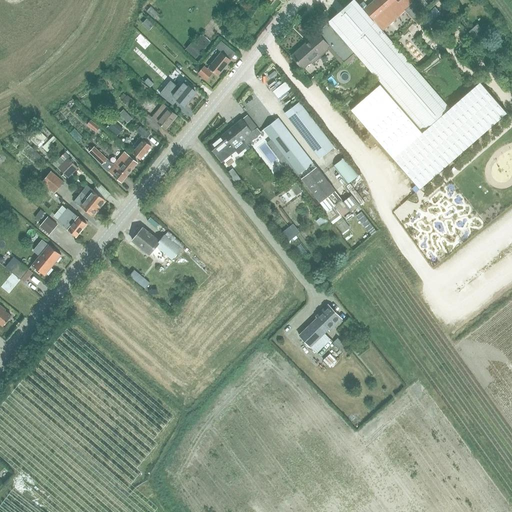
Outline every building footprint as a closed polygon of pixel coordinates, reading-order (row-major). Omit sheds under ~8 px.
[(450,108),(382,30),(361,5),(355,0),(353,0),(339,13),(327,22),(328,23),(318,32),(331,47),(330,48),(343,62),(354,53),(381,83),(351,110),(420,189),(507,113),(480,82),(450,108)] [(363,3),(361,5),(382,30),(405,11),(413,20),(426,8),(418,0),(374,0),(367,7),(363,3)] [(395,19),(399,24),(409,16),(405,11),(395,19)] [(147,19),(143,23),(147,27),(151,23),(147,19)] [(473,29),(468,33),(475,43),(480,39),(473,29)] [(428,30),(421,36),(431,45),(437,39),(428,30)] [(313,63),(330,48),(331,47),(318,32),(291,56),(303,69),(311,62),(313,63)] [(186,45),(195,52),(204,41),(195,34),(186,45)] [(223,53),(228,47),(221,41),(216,47),(223,53)] [(218,76),(231,60),(221,52),(209,67),(209,68),(207,70),(204,67),(199,73),(207,80),(212,73),(210,72),(211,70),(218,76)] [(278,92),(285,86),(272,72),(265,78),(278,92)] [(154,84),(148,78),(144,81),(150,87),(154,84)] [(175,104),(179,99),(187,105),(198,92),(194,88),(195,87),(187,79),(180,87),(175,84),(165,96),(175,104)] [(129,107),(133,102),(126,96),(122,101),(129,107)] [(299,102),(285,113),(320,158),(334,147),(299,102)] [(149,115),(143,121),(156,131),(162,125),(166,129),(177,115),(169,109),(166,112),(160,108),(152,117),(149,114),(149,115)] [(266,128),(300,174),(315,162),(280,117),(266,128)] [(242,119),(209,146),(215,155),(222,163),(237,151),(239,153),(248,146),(247,145),(261,133),(257,128),(252,131),(242,119)] [(115,123),(111,128),(118,135),(123,130),(115,123)] [(138,147),(134,152),(143,158),(154,145),(147,139),(152,134),(143,125),(138,130),(144,135),(135,145),(138,147)] [(31,129),(26,134),(39,147),(44,142),(31,129)] [(90,152),(102,164),(107,159),(94,147),(90,152)] [(122,182),(138,163),(125,152),(114,165),(107,159),(102,164),(101,165),(109,171),(122,182)] [(79,167),(69,157),(59,167),(69,177),(79,167)] [(359,175),(345,157),(334,166),(348,184),(359,175)] [(336,190),(315,162),(300,174),(321,202),(336,190)] [(52,170),(43,180),(56,191),(65,180),(52,170)] [(99,210),(106,201),(88,185),(80,195),(99,210)] [(336,190),(321,202),(328,211),(344,200),(336,190)] [(348,191),(343,195),(350,205),(356,201),(348,191)] [(93,216),(99,210),(80,195),(75,201),(93,216)] [(57,221),(76,237),(87,224),(68,208),(57,221)] [(356,235),(346,223),(348,221),(341,214),(333,221),(350,241),(356,235)] [(50,234),(57,225),(48,217),(41,226),(50,234)] [(292,219),(281,226),(285,233),(296,227),(292,219)] [(144,227),(134,240),(151,254),(152,253),(162,262),(168,256),(171,259),(181,247),(166,235),(161,241),(144,227)] [(49,245),(32,265),(45,275),(62,255),(49,245)] [(21,279),(29,269),(20,261),(11,272),(21,279)] [(0,303),(0,322),(4,325),(12,315),(6,310),(7,309),(0,303)] [(312,347),(341,320),(330,306),(300,334),(312,347)] [(338,338),(333,343),(342,352),(347,347),(338,338)] [(327,348),(320,356),(329,362),(335,354),(327,348)] [(22,393),(20,391),(27,383),(23,379),(27,375),(25,373),(21,377),(21,376),(6,392),(15,401),(22,393)]
